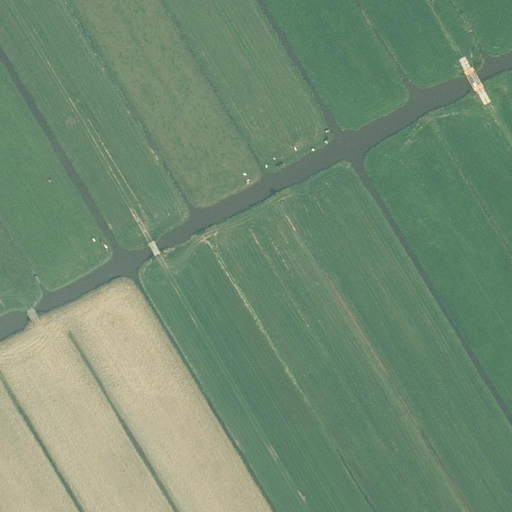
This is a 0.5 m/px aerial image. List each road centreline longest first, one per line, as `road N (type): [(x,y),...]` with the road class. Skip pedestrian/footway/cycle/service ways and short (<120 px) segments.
road 1 (track): [(7,0),(306,511)]
road 2 (track): [(511,143),(426,0)]
